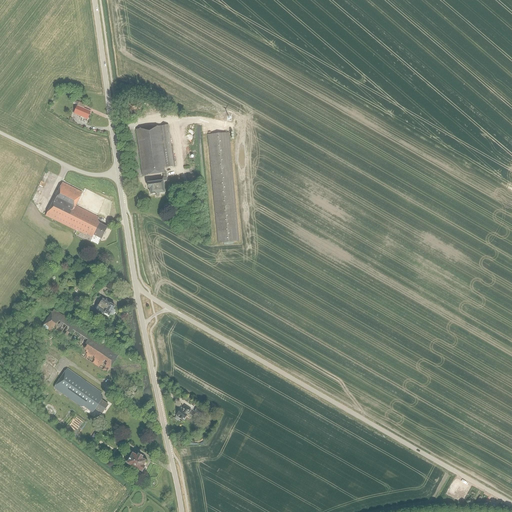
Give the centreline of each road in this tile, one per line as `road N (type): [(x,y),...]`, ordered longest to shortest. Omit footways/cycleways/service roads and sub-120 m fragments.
road 1 (tertiary): [(511,503),(170,309)]
road 2 (tertiary): [(182,511),(143,325)]
road 3 (tertiary): [(118,174),(94,0)]
road 4 (unclassified): [(118,174),(80,172),(0,132)]
